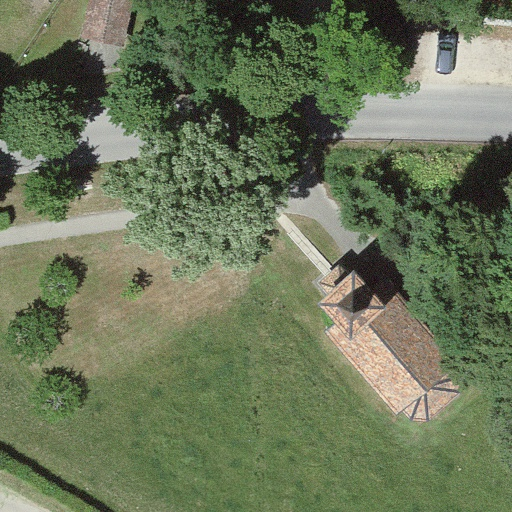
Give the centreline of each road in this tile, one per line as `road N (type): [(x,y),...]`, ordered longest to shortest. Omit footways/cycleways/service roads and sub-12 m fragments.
road 1 (unclassified): [(0,238),(278,204),(302,186),(296,114)]
road 2 (unclassified): [(0,152),(194,119),(296,114)]
road 3 (unclassified): [(296,114),(511,120)]
